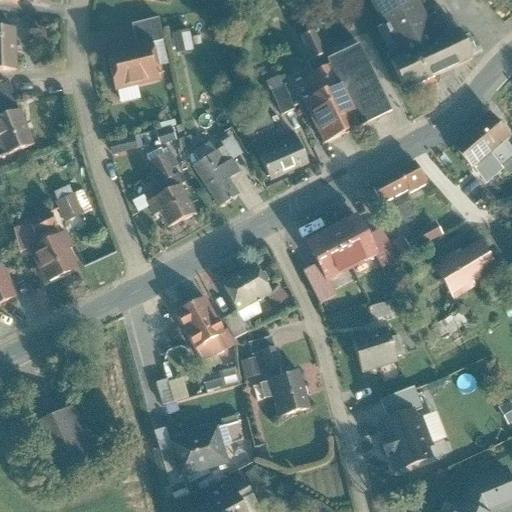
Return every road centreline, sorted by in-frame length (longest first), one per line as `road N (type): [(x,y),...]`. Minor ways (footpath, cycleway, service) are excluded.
road 1 (residential): [(272,224),(308,313),(363,511)]
road 2 (residential): [(145,288),(83,82),(88,0)]
road 3 (tertiary): [(272,224),(443,129),(511,62)]
road 4 (tertiary): [(0,365),(145,288)]
road 5 (tertiary): [(145,288),(272,224)]
